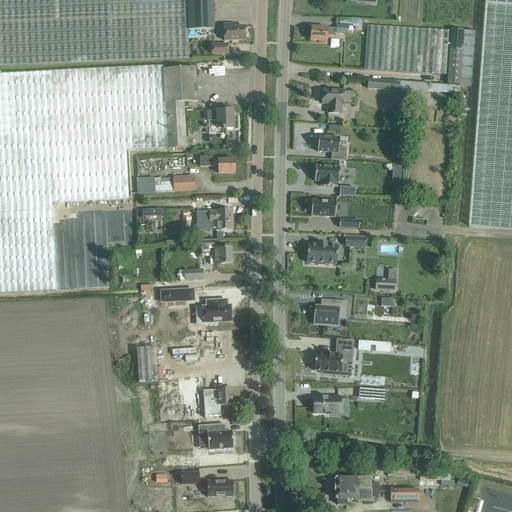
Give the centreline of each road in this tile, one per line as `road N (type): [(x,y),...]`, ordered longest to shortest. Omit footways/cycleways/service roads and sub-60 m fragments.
road 1 (tertiary): [(280,447),(283,0)]
road 2 (unclassified): [(254,446),(262,0)]
